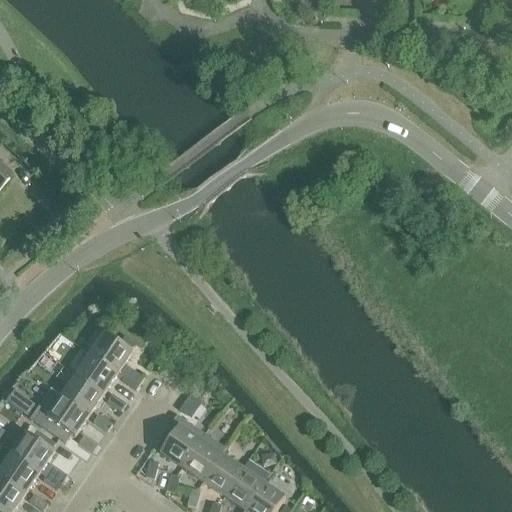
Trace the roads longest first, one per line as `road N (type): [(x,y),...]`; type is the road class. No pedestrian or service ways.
road 1 (unclassified): [(0,334),(66,269),(187,206),(293,135)]
road 2 (unclassified): [(511,218),(395,124),(327,120),(293,135)]
